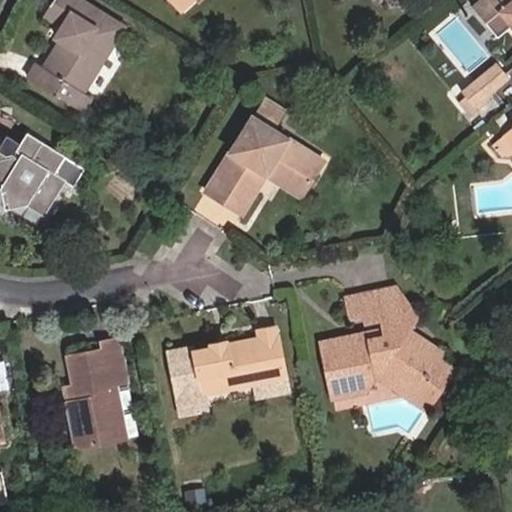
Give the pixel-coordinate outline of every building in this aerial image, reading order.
[(21,70),(72,104),(80,90),(73,85),(111,21),(78,0),(42,0),(35,10),(59,27),(37,61),(30,57),(21,70)] [(511,34),(511,0),(460,0),(475,17),(488,6),(511,34)] [(488,6),(475,17),(486,31),(499,20),(488,6)] [(463,100),(497,71),(484,56),(450,85),(454,91),(448,96),(454,104),(461,98),(463,100)] [(258,159),(294,181),(309,152),(261,124),(271,105),(252,93),(241,113),(239,112),(196,181),(218,194),(241,159),(252,167),(258,159)] [(511,135),(511,107),(494,122),(507,140),(511,135)] [(37,209),(56,178),(65,183),(76,165),(17,129),(7,147),(4,150),(0,151),(0,203),(18,198),(37,209)] [(232,202),(252,167),(241,159),(218,194),(232,202)] [(289,188),(294,181),(258,159),(252,167),(289,188)] [(390,271),(353,280),(358,303),(359,310),(376,307),(380,325),(363,328),(361,321),(317,330),(331,394),(366,387),(374,360),(390,358),(410,372),(418,361),(435,373),(447,356),(427,341),(432,332),(403,311),(413,303),(390,271)] [(358,303),(353,280),(339,283),(344,306),(358,303)] [(187,334),(161,339),(172,402),(199,397),(196,382),(249,371),(279,366),(269,314),(251,317),(252,325),(222,330),(222,338),(207,340),(188,338),(187,334)] [(76,388),(61,392),(72,435),(119,423),(108,374),(121,370),(111,326),(93,330),(96,343),(68,349),(73,373),(76,388)] [(205,332),(187,334),(188,338),(207,340),(222,338),(222,330),(220,329),(205,332)] [(511,367),(504,356),(488,366),(496,379),(511,368),(511,367)] [(420,394),(435,373),(418,361),(410,372),(390,358),(374,360),(420,394)] [(279,366),(249,371),(252,385),(282,379),(279,366)] [(121,370),(108,374),(119,423),(131,420),(121,370)] [(58,377),(61,392),(76,388),(73,373),(58,377)] [(0,501),(9,500),(3,471),(0,471),(0,501)]
